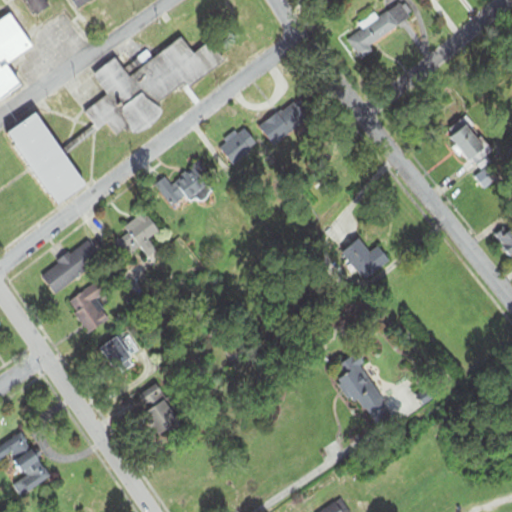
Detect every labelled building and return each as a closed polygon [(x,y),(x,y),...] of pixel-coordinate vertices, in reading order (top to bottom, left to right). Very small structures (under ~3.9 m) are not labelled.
[(49,8),(43,0),(23,0),(36,18),(49,8)] [(69,0),(77,11),(93,0),(69,0)] [(89,25),(99,38),(116,25),(107,12),(89,25)] [(347,41),(359,58),(397,31),(384,14),(347,41)] [(0,102),(23,89),(8,65),(33,50),(12,16),(0,23),(0,102)] [(224,65),(211,44),(193,56),(184,41),(135,72),(132,66),(125,71),(118,60),(94,75),(108,98),(85,112),(97,132),(108,125),(116,138),(129,130),(134,138),(167,117),(159,105),(224,65)] [(260,126),(273,146),(303,126),(291,107),(260,126)] [(57,208),(87,189),(39,115),(9,134),(57,208)] [(488,156),(468,126),(452,137),(472,167),(488,156)] [(230,165),(258,152),(248,130),(219,143),(230,165)] [(194,202),(214,181),(196,164),(176,185),(194,202)] [(124,228),(129,235),(114,244),(125,261),(142,250),(151,266),(162,260),(150,240),(159,235),(146,214),(124,228)] [(511,230),(498,245),(511,258),(511,230)] [(389,264),(378,249),(369,255),(359,241),(342,254),(362,283),(389,264)] [(102,261),(88,242),(41,276),(55,296),(102,261)] [(68,304),(89,335),(110,321),(103,311),(110,305),(96,285),(68,304)] [(134,361),(118,338),(101,350),(116,373),(134,361)] [(371,430),(393,416),(354,357),(332,371),(371,430)] [(139,396),(159,436),(180,426),(159,386),(139,396)] [(349,511),(340,499),(323,511),(349,511)]
